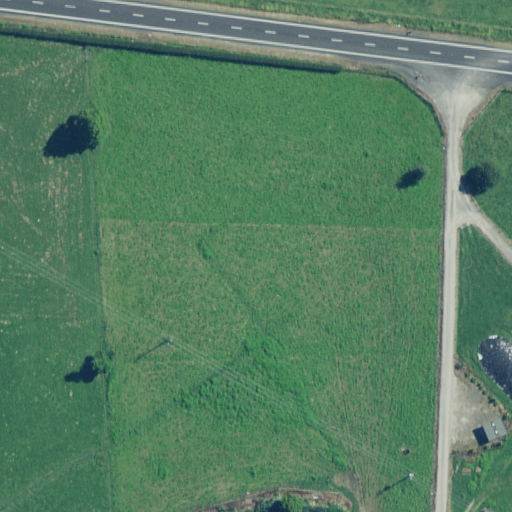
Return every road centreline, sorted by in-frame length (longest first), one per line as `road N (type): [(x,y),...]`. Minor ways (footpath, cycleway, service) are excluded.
road 1 (primary): [(511,62),(19,0)]
road 2 (track): [(458,56),(443,511)]
